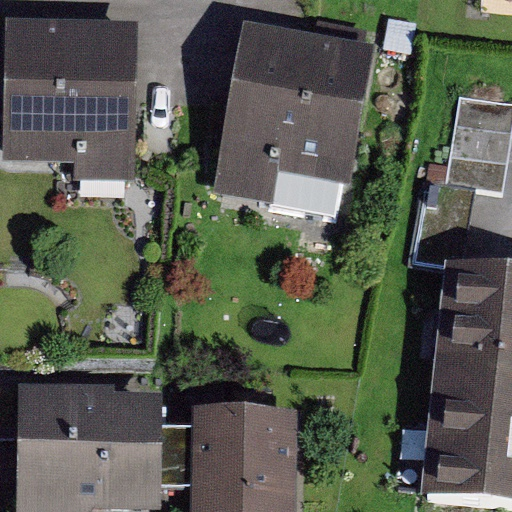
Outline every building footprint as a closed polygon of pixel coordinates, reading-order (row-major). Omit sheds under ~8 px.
[(511,0),(496,0),(496,6),(511,8),(511,0)] [(136,189),(140,39),(8,35),(5,166),(77,168),(76,187),(136,189)] [(378,64),(247,37),(220,168),(278,180),(272,207),(345,222),(378,64)] [(432,185),(419,269),(471,277),(484,192),(510,196),(511,185),(511,104),(470,98),(455,189),(432,185)] [(511,511),(511,287),(452,280),(446,329),(451,329),(447,364),(442,364),(436,415),(441,416),(437,447),(432,446),(425,505),(484,511),(511,511)] [(194,438),(159,438),(159,407),(116,407),(116,394),(44,395),(44,414),(22,414),(15,423),(22,432),(23,511),(159,511),(160,491),(194,490),(194,438)] [(302,511),(304,422),(194,421),(194,438),(194,490),(194,511),(302,511)]
